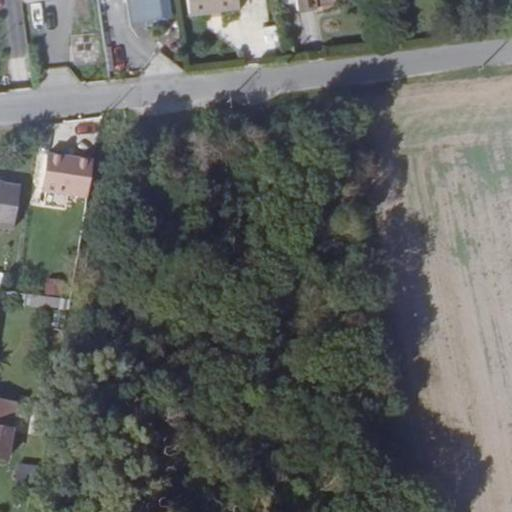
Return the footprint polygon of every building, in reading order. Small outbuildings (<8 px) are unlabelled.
[(164,0),(128,0),(131,21),(168,16),(164,0)] [(242,9),(240,0),(190,0),(193,18),(242,9)] [(343,0),(296,0),(300,16),(318,12),(317,5),(343,0)] [(42,188),(89,196),(95,160),(48,152),(42,188)] [(22,184),(0,180),(0,223),(16,226),(22,184)] [(46,292),(65,294),(66,279),(48,277),(46,292)] [(28,290),(18,288),(5,287),(3,298),(26,302),(28,290)] [(28,292),(27,302),(60,307),(61,296),(28,292)] [(0,454),(7,455),(16,399),(0,396),(0,454)]
